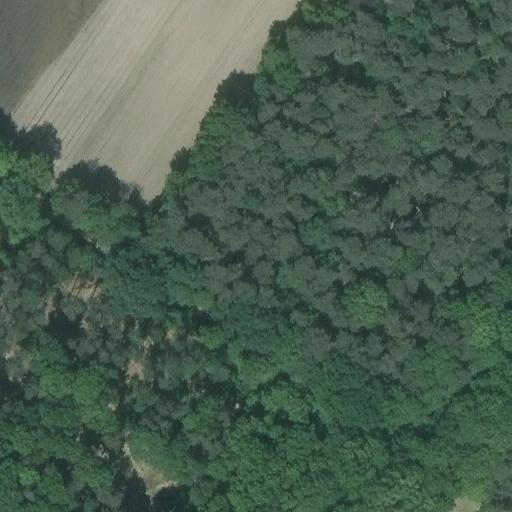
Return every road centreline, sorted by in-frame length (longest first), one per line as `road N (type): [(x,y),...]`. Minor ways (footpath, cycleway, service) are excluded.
road 1 (track): [(0,188),(385,442)]
road 2 (track): [(511,352),(394,451),(385,442)]
